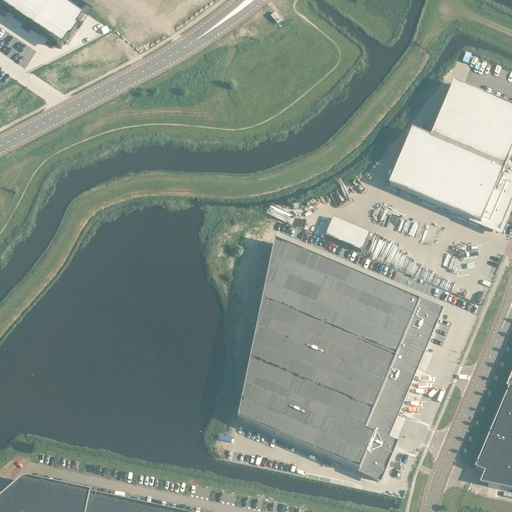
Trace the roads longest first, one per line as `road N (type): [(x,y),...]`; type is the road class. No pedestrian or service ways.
road 1 (unclassified): [(0,144),(205,32)]
road 2 (tertiary): [(428,511),(511,302)]
